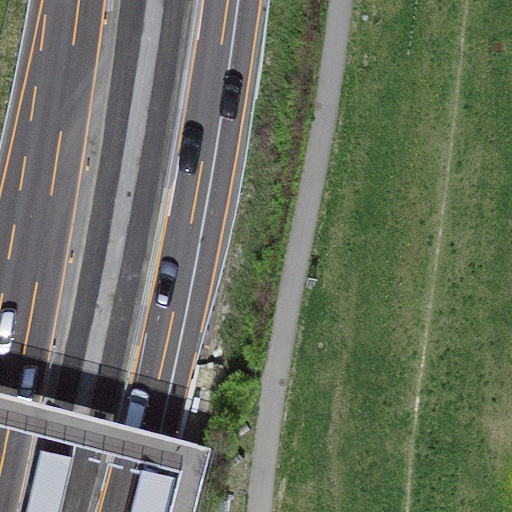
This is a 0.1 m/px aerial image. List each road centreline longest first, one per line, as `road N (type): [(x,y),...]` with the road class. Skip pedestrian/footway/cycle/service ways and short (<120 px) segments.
road 1 (motorway): [(105,511),(151,305),(202,0)]
road 2 (motorway): [(106,0),(59,288),(11,511)]
